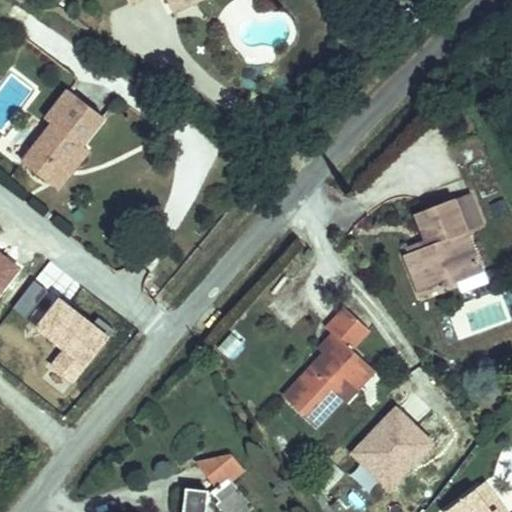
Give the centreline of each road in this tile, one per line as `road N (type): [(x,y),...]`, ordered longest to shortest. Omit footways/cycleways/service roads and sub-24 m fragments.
road 1 (unclassified): [(173,331),(301,180),(489,0)]
road 2 (unclassified): [(18,511),(173,331)]
road 3 (residential): [(173,331),(0,197)]
